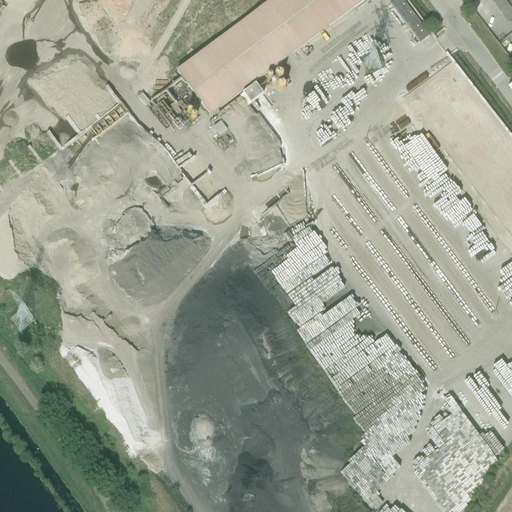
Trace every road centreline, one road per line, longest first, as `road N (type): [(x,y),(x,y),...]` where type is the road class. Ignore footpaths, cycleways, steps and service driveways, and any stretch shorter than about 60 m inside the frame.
road 1 (unknown): [(421,64),(409,98),(326,151),(300,89),(309,72),(369,23),(389,26)]
road 2 (unclassified): [(110,511),(0,362)]
road 3 (unclassified): [(511,98),(436,0)]
